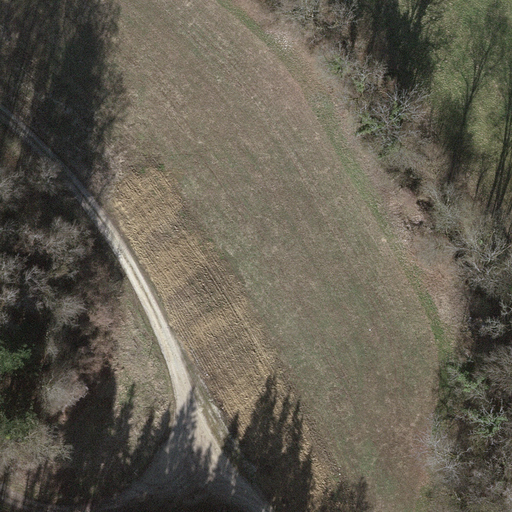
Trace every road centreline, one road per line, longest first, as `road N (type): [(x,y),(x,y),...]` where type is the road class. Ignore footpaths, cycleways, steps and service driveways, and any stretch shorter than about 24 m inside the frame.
road 1 (track): [(265,511),(226,460),(140,284),(57,165),(0,112)]
road 2 (track): [(226,460),(85,511)]
